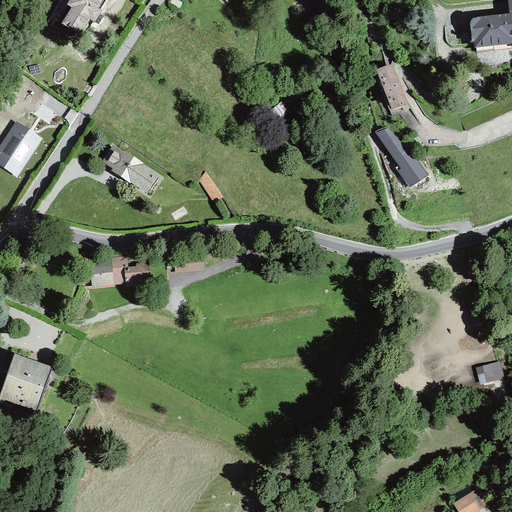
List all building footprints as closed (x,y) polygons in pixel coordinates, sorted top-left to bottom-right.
[(107,0),(72,0),(66,11),(68,13),(60,26),(78,38),(88,25),(90,26),(107,0)] [(471,18),(473,41),(511,36),(511,0),(507,1),(509,14),(471,18)] [(375,79),(392,120),(410,112),(394,71),(375,79)] [(33,182),(62,138),(45,127),(16,171),(33,182)] [(388,154),(408,187),(423,178),(403,145),(388,154)] [(158,177),(111,146),(99,165),(146,196),(158,177)] [(92,293),(146,290),(145,271),(128,272),(127,260),(111,261),(111,266),(91,267),(92,293)] [(55,369),(12,355),(0,391),(0,403),(39,416),(55,369)] [(478,373),(481,389),(488,388),(485,371),(478,373)] [(454,511),(483,511),(474,496),(453,509),(454,511)]
